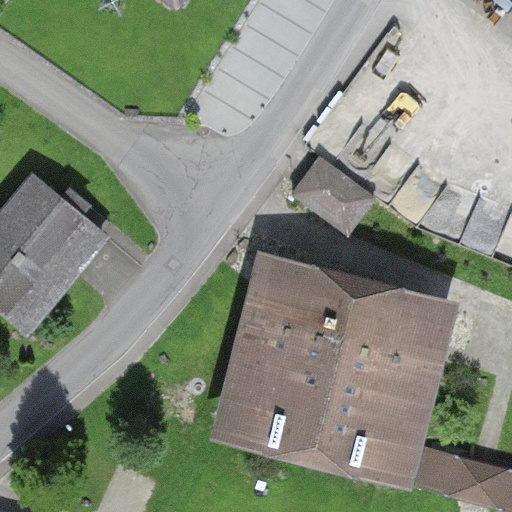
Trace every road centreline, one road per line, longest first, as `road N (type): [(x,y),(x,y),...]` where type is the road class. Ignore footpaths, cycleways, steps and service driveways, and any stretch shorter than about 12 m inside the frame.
road 1 (unknown): [(211,213),(420,271),(493,315),(493,407),(469,511)]
road 2 (residential): [(0,438),(107,343),(211,213)]
road 3 (residential): [(211,213),(0,58)]
road 4 (residential): [(211,213),(276,131),(359,0)]
